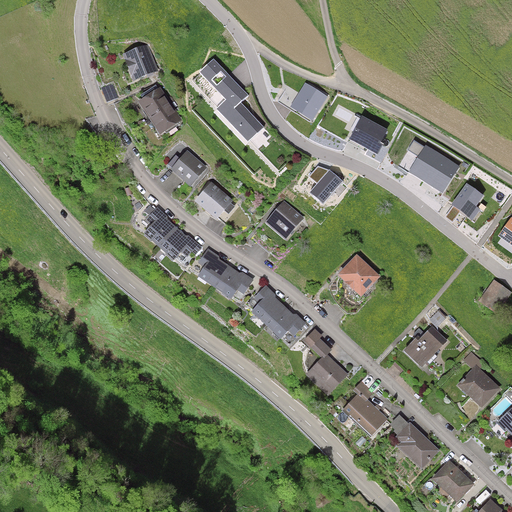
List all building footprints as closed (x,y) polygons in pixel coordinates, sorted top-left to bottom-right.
[(148,44),(123,54),(134,83),(160,72),(148,44)] [(248,95),(214,60),(201,72),(227,99),(218,108),(248,140),(262,127),(239,103),(248,95)] [(327,97),(306,84),(292,105),(313,118),(327,97)] [(138,101),(151,120),(173,105),(160,88),(138,101)] [(173,105),(151,120),(162,136),(183,121),(173,105)] [(386,130),(363,118),(351,138),(374,151),(386,130)] [(458,166),(426,147),(411,171),(443,190),(458,166)] [(187,150),(170,169),(191,187),(207,168),(187,150)] [(342,181),(330,170),(311,192),(323,202),(342,181)] [(211,181),(195,200),(216,219),(225,209),(228,213),(234,206),(231,204),(234,201),(211,181)] [(482,195),(467,185),(453,204),(472,218),(479,209),(475,206),(482,195)] [(305,219),(284,201),(265,222),(286,240),(305,219)] [(144,233),(161,247),(178,226),(169,219),(156,208),(150,215),(155,220),(144,233)] [(511,217),(511,218),(499,235),(511,244),(511,217)] [(200,248),(178,226),(161,247),(176,262),(187,250),(194,255),(200,248)] [(208,249),(201,259),(207,263),(199,274),(216,285),(230,264),(208,249)] [(357,254),(338,275),(363,299),(383,278),(357,254)] [(254,283),(230,264),(216,285),(235,300),(242,289),(248,293),(254,283)] [(511,292),(494,280),(479,302),(497,315),(511,292)] [(265,287),(257,295),(262,300),(251,311),(266,325),(284,305),(265,287)] [(306,327),(284,305),(266,325),(282,342),(291,332),(297,337),(306,327)] [(438,311),(429,319),(437,327),(446,319),(438,311)] [(429,325),(403,350),(422,369),(447,343),(429,325)] [(323,358),(308,374),(330,395),(349,375),(328,355),(333,349),(321,337),(322,335),(315,328),(304,340),(323,358)] [(485,364),(472,351),(463,360),(472,369),(476,365),(480,369),(485,364)] [(472,369),(457,385),(482,408),(501,389),(480,369),(476,365),(472,369)] [(344,410),(373,437),(389,419),(369,400),(376,393),(362,381),(354,389),(359,393),(344,410)] [(511,407),(497,422),(506,431),(507,429),(511,433),(511,407)] [(443,452),(410,421),(395,436),(402,443),(398,447),(424,472),(443,452)] [(450,460),(432,479),(458,503),(476,484),(450,460)] [(476,508),(472,511),(511,511),(493,495),(478,511),(476,508)]
